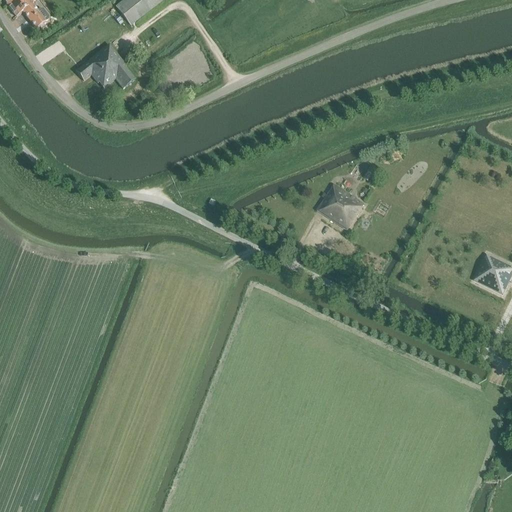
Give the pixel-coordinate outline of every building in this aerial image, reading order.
[(23,14),(36,31),(46,23),(45,23),(48,20),(49,17),(43,10),(40,10),(37,12),(33,6),(33,5),(33,4),(38,0),(1,0),(16,19),(23,14)] [(125,0),(115,8),(126,21),(130,28),(166,0),(125,0)] [(135,81),(108,47),(88,63),(88,64),(75,74),(82,84),(90,78),(96,86),(98,85),(102,91),(114,81),(122,91),(135,81)] [(347,232),(364,206),(335,187),(318,212),(347,232)] [(511,277),(511,268),(487,256),(474,282),(503,296),(511,277)]
